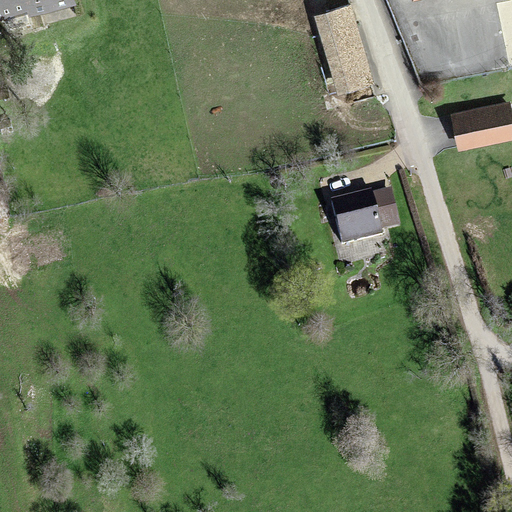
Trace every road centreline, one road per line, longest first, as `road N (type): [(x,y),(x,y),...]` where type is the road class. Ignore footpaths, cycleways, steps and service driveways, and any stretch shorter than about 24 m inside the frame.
road 1 (track): [(481,361),(360,0)]
road 2 (track): [(511,477),(481,361)]
